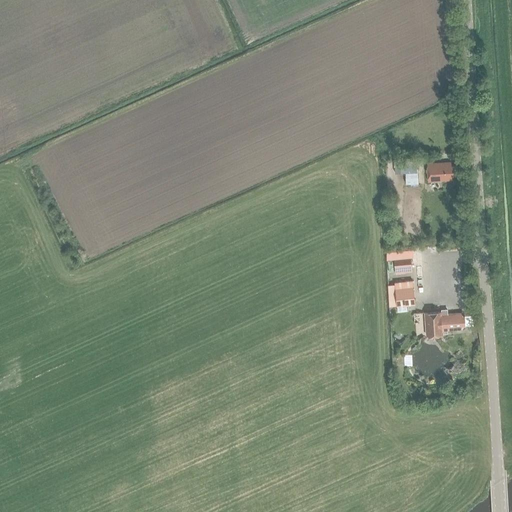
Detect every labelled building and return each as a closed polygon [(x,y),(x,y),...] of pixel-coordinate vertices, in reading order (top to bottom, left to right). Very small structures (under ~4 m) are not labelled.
[(425,161),(424,156),(398,157),(399,173),(405,173),(405,183),(415,183),(415,172),(417,172),(416,162),(425,161)] [(456,166),(452,166),(452,162),(428,163),(429,181),(453,180),(453,175),(457,175),(456,166)] [(410,256),(393,258),(394,272),(411,271),(410,256)] [(406,306),(415,305),(412,282),(394,283),(397,307),(406,306)] [(462,316),(462,313),(447,314),(443,315),(443,312),(425,313),(427,335),(443,334),(443,330),(462,329),(462,330),(463,330),(462,326),(465,326),(465,316),(462,316)]
